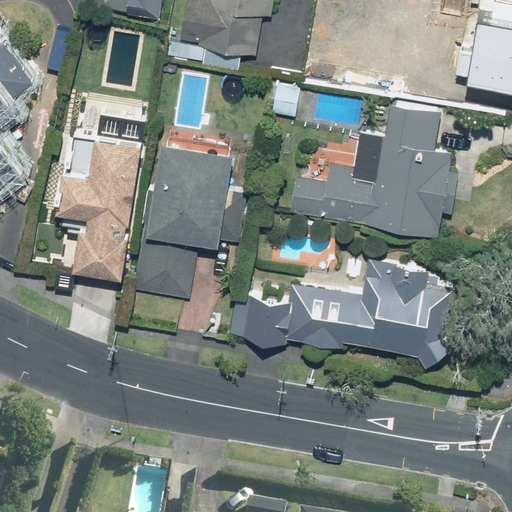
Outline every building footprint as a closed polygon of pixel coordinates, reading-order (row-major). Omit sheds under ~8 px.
[(163,14),(164,0),(111,0),(110,8),(163,14)] [(186,0),(182,41),(259,50),(263,13),(274,14),(275,0),(186,0)] [(507,7),(462,0),(382,0),(380,18),(399,21),(392,68),(495,84),(507,7)] [(0,181),(23,164),(0,132),(0,124),(22,109),(2,81),(3,80),(4,79),(5,78),(5,77),(6,76),(7,75),(7,74),(7,72),(8,71),(8,69),(8,68),(7,67),(7,65),(6,64),(6,63),(5,62),(4,61),(3,60),(2,59),(1,58),(0,57),(0,181)] [(297,82),(272,79),(269,109),(294,112),(297,82)] [(435,232),(449,148),(434,145),(440,107),(390,99),(385,132),(360,128),(358,138),(345,135),(340,162),(328,160),(325,179),(297,174),(291,209),(435,232)] [(124,273),(139,139),(93,134),(89,170),(62,167),(58,206),(86,209),(84,229),(74,228),(70,267),(124,273)] [(231,148),(159,139),(149,232),(220,240),(231,148)] [(191,289),(195,246),(148,241),(144,284),(191,289)] [(237,289),(232,330),(343,343),(343,339),(415,347),(425,362),(455,340),(439,318),(464,297),(439,267),(430,275),(431,261),(365,254),(361,289),(290,281),(289,295),(237,289)]
